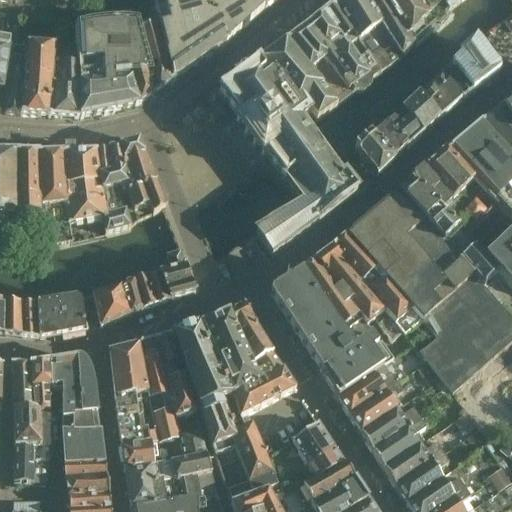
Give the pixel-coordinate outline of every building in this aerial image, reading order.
[(147,0),(151,11),(152,11),(157,30),(162,28),(162,30),(189,17),(190,19),(207,12),(201,0),(147,0)] [(224,48),(262,12),(254,0),(201,0),(207,12),(224,48)] [(254,0),(262,12),(275,0),(254,0)] [(362,0),(343,0),(333,9),(359,49),(376,75),(377,76),(402,58),(401,57),(362,0)] [(380,0),(362,0),(401,57),(412,46),(411,45),(389,12),(380,0)] [(436,0),(380,0),(389,12),(411,45),(428,30),(433,26),(446,14),(436,0)] [(436,0),(446,14),(461,2),(459,0),(436,0)] [(335,108),(354,94),(361,96),(368,91),(369,83),(370,82),(368,78),(376,75),(359,49),(333,9),(285,46),(311,78),(335,108)] [(162,28),(157,30),(154,30),(135,35),(134,31),(130,31),(126,31),(125,28),(74,30),(77,120),(92,117),(92,118),(125,111),(125,110),(137,108),(141,105),(151,99),(172,85),(171,84),(224,48),(207,12),(190,19),(189,17),(162,30),(162,28)] [(74,30),(74,31),(71,51),(60,51),(60,52),(54,52),(51,83),(48,120),(77,121),(77,120),(74,30)] [(9,43),(0,41),(0,93),(1,94),(1,91),(6,55),(7,53),(9,43)] [(6,55),(14,56),(16,44),(9,43),(7,53),(6,55)] [(478,45),(451,68),(472,96),(473,95),(496,77),(498,77),(498,70),(497,69),(478,45)] [(285,46),(271,57),(320,118),(335,108),(311,78),(285,46)] [(26,49),(25,63),(23,82),(51,83),(54,52),(54,51),(28,49),(26,49)] [(271,57),(259,66),(257,64),(252,68),(253,69),(223,92),(222,91),(217,95),(220,99),(221,98),(224,102),(237,120),(266,158),(272,166),(280,177),(279,178),(284,184),(287,182),(294,191),(305,207),(269,227),(269,228),(255,236),(272,258),(283,249),(284,248),(317,224),(318,225),(355,195),(343,179),(342,179),(339,174),(331,164),(333,157),(330,152),(310,125),(320,118),(271,57)] [(3,117),(19,118),(23,82),(25,63),(10,61),(9,74),(3,117)] [(451,68),(441,77),(461,103),(467,99),(472,96),(451,68)] [(441,77),(429,88),(449,112),(460,103),(460,104),(461,103),(441,77)] [(19,118),(48,120),(51,83),(23,82),(19,118)] [(449,112),(429,88),(416,100),(438,123),(439,123),(438,122),(449,112)] [(416,100),(399,115),(421,139),(421,138),(421,137),(437,123),(437,124),(438,123),(416,100)] [(511,102),(510,104),(502,111),(511,124),(511,102)] [(511,124),(502,111),(483,127),(511,159),(511,124)] [(405,152),(421,139),(399,115),(384,130),(405,152)] [(511,159),(483,127),(480,129),(481,131),(450,156),(448,155),(446,157),(492,204),(511,223),(511,159)] [(384,130),(372,140),(393,164),(394,163),(393,163),(405,152),(384,130)] [(366,170),(375,181),(376,180),(392,165),(393,164),(372,140),(357,155),(356,156),(356,158),(357,159),(366,170)] [(138,146),(120,151),(130,194),(130,195),(155,185),(154,182),(138,146)] [(120,151),(107,154),(116,194),(124,233),(131,231),(130,229),(127,213),(126,213),(123,196),(130,194),(120,151)] [(104,238),(124,233),(116,194),(107,154),(95,156),(100,187),(100,189),(103,208),(107,225),(101,227),(104,238)] [(95,156),(61,157),(68,227),(100,222),(101,227),(107,225),(103,208),(100,189),(100,187),(95,156)] [(0,250),(13,252),(13,234),(8,234),(8,229),(13,229),(15,157),(1,157),(0,157),(0,250)] [(13,229),(39,228),(38,193),(37,157),(28,157),(15,157),(13,229)] [(61,157),(37,157),(38,193),(39,228),(40,249),(71,245),(69,236),(68,227),(61,157)] [(446,157),(411,186),(456,234),(496,277),(511,292),(511,223),(492,204),(446,157)] [(357,179),(359,182),(363,188),(375,181),(366,170),(357,179)] [(151,208),(153,217),(165,212),(155,185),(130,195),(135,214),(151,208)] [(482,290),(496,277),(456,234),(411,186),(397,197),(459,264),(482,290)] [(431,373),(439,383),(451,398),(511,344),(511,323),(495,305),(484,293),(482,290),(459,264),(397,197),(395,199),(396,199),(349,240),(348,239),(347,240),(420,326),(435,343),(418,357),(421,361),(431,373)] [(401,337),(403,339),(420,326),(347,240),(333,253),(368,296),(401,337)] [(401,337),(368,296),(333,253),(316,264),(372,338),(373,339),(374,338),(367,330),(373,325),(390,346),(401,337)] [(170,272),(159,275),(169,303),(195,296),(187,274),(185,268),(180,254),(179,255),(178,255),(165,259),(170,272)] [(316,264),(302,275),(306,281),(354,351),(372,338),(316,264)] [(155,308),(169,303),(159,275),(145,280),(155,308)] [(294,336),(295,338),(296,338),(303,349),(302,349),(303,350),(304,350),(311,361),(310,361),(311,363),(312,362),(319,373),(318,374),(336,402),(383,370),(393,364),(380,346),(377,348),(371,341),(373,339),(372,338),(354,351),(306,281),(302,275),(300,276),(300,277),(291,283),(290,282),(283,287),(284,288),(274,294),(273,293),(272,294),(273,295),(272,299),(271,300),(271,301),(272,300),(279,311),(278,312),(279,313),(279,312),(287,324),(286,325),(287,326),(287,325),(295,336),(294,336)] [(142,313),(155,308),(145,280),(132,284),(142,313)] [(129,318),(142,313),(132,284),(121,288),(129,318)] [(99,327),(100,330),(129,318),(121,288),(91,298),(95,314),(99,327)] [(83,333),(80,316),(78,301),(55,305),(61,337),(83,333)] [(37,342),(61,337),(55,305),(35,309),(37,342)] [(3,339),(20,340),(19,308),(4,306),(4,307),(3,339)] [(20,340),(37,342),(35,309),(19,308),(20,340)] [(271,357),(244,312),(243,310),(230,317),(254,366),(271,357)] [(228,318),(204,329),(228,391),(236,409),(244,429),(250,426),(247,418),(294,393),(271,357),(254,366),(230,317),(228,318)] [(225,493),(229,507),(266,493),(267,493),(271,491),(275,490),(277,489),(250,426),(244,429),(236,409),(228,391),(204,329),(175,339),(214,458),(237,450),(249,484),(225,493)] [(183,380),(170,340),(153,345),(153,346),(178,437),(183,437),(179,421),(195,418),(183,380)] [(153,346),(139,349),(147,397),(149,403),(155,401),(156,407),(149,408),(153,430),(149,431),(146,431),(148,445),(177,439),(182,462),(206,458),(199,434),(183,437),(178,437),(153,346)] [(109,359),(116,413),(138,410),(137,399),(147,397),(139,349),(113,354),(108,355),(109,359)] [(60,389),(61,436),(61,437),(99,435),(92,387),(90,378),(83,365),(81,363),(78,363),(76,363),(49,366),(51,390),(60,389)] [(51,397),(51,390),(49,366),(30,369),(31,415),(48,416),(47,398),(51,397)] [(31,489),(44,489),(50,453),(48,452),(48,416),(31,415),(30,369),(28,369),(10,369),(12,414),(13,452),(31,452),(31,489)] [(336,402),(348,420),(395,388),(383,370),(336,402)] [(348,420),(359,438),(396,413),(391,405),(401,397),(395,388),(348,420)] [(116,413),(117,422),(143,417),(141,409),(138,410),(116,413)] [(359,438),(371,456),(418,423),(412,414),(401,421),(396,413),(359,438)] [(478,431),(466,416),(458,420),(455,423),(467,439),(471,436),(478,431)] [(117,422),(120,450),(148,445),(146,431),(149,431),(148,427),(145,427),(143,417),(117,422)] [(371,456),(382,473),(419,448),(413,440),(424,433),(423,432),(430,428),(428,424),(421,429),(418,423),(371,456)] [(324,439),(317,428),(291,444),(298,455),(324,439)] [(62,454),(63,470),(102,467),(103,467),(101,453),(99,435),(61,437),(62,454)] [(300,461),(306,470),(333,452),(324,439),(298,455),(297,456),(300,461)] [(120,450),(121,452),(122,452),(124,467),(123,467),(124,473),(153,467),(148,445),(120,450)] [(382,473),(394,491),(415,476),(440,458),(434,449),(424,456),(419,448),(382,473)] [(13,452),(12,485),(12,488),(31,489),(31,452),(13,452)] [(306,470),(299,475),(306,484),(308,487),(315,484),(342,467),(333,452),(306,470)] [(442,483),(405,508),(407,511),(437,511),(454,501),(498,470),(486,453),(442,483)] [(211,476),(206,458),(182,462),(170,464),(171,470),(173,483),(211,476)] [(394,491),(405,508),(442,483),(436,475),(446,468),(440,458),(415,476),(394,491)] [(170,464),(153,467),(124,473),(126,490),(164,485),(162,471),(171,470),(170,464)] [(104,479),(102,467),(63,470),(64,483),(65,483),(104,479)] [(302,489),(311,505),(312,506),(354,484),(342,467),(315,484),(308,487),(302,489)] [(126,490),(129,511),(132,511),(169,507),(167,495),(180,493),(182,505),(195,503),(200,502),(196,484),(212,481),(211,476),(173,483),(171,470),(162,471),(164,485),(126,490)] [(437,511),(476,511),(511,489),(498,470),(454,501),(437,511)] [(107,498),(104,479),(65,483),(69,501),(107,498)] [(349,511),(366,502),(354,484),(312,506),(311,505),(308,508),(310,511),(349,511)] [(509,511),(510,511),(511,511),(511,487),(511,489),(476,511),(509,511)] [(229,507),(231,511),(277,511),(267,493),(266,493),(229,507)] [(69,501),(69,511),(108,511),(107,501),(107,498),(69,501)] [(372,511),(366,502),(349,511),(372,511)] [(132,511),(196,511),(195,503),(182,505),(169,507),(132,511)]
